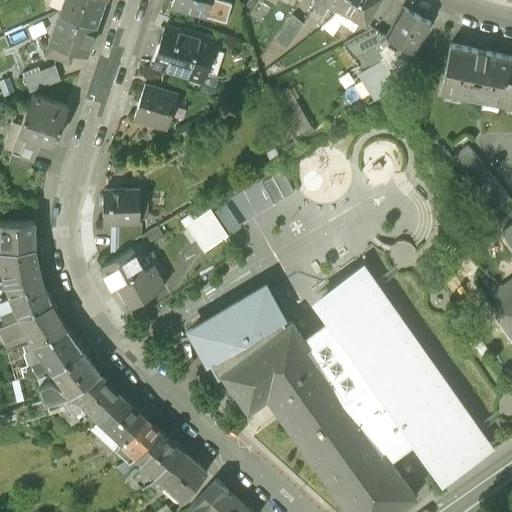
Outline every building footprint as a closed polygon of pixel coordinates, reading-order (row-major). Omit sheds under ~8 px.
[(62,0),(59,8),(96,21),(103,0),(62,0)] [(172,0),(172,2),(204,12),(208,0),(172,0)] [(330,2),(338,6),(341,0),(313,0),(311,4),(325,11),(330,2)] [(341,0),(338,6),(333,16),(349,25),(354,15),(365,22),(370,14),(374,17),(378,9),(374,7),(377,0),(341,0)] [(432,22),(404,6),(387,34),(388,35),(392,38),(389,44),(397,48),(400,42),(415,51),(432,22)] [(96,21),(59,8),(49,36),(52,37),(48,50),(68,57),(72,45),(86,50),(96,21)] [(290,43),(306,18),(294,10),(277,34),(290,43)] [(215,41),(166,25),(152,65),(201,81),(215,41)] [(364,68),(386,55),(382,49),(387,47),(381,40),(388,35),(387,34),(374,26),(344,42),(353,56),(356,54),(364,68)] [(503,103),(511,59),(511,55),(450,42),(440,89),(503,103)] [(395,72),(403,82),(414,76),(423,59),(413,54),(395,72)] [(511,59),(503,103),(511,104),(511,59)] [(25,71),(30,86),(60,75),(55,61),(25,71)] [(144,80),(134,111),(167,122),(177,91),(144,80)] [(54,138),(67,101),(32,88),(19,126),(54,138)] [(469,141),(453,153),(493,202),(509,189),(469,141)] [(104,217),(112,217),(138,218),(139,186),(105,185),(104,217)] [(213,212),(190,227),(205,249),(228,234),(213,212)] [(1,232),(2,242),(35,241),(34,214),(1,215),(1,232)] [(111,247),(141,231),(141,218),(138,218),(112,217),(111,247)] [(499,298),(489,305),(511,337),(511,220),(501,228),(511,244),(511,273),(492,287),(499,298)] [(146,252),(144,242),(141,237),(131,242),(130,241),(100,258),(113,281),(120,278),(132,300),(164,282),(146,252)] [(41,269),(35,241),(2,242),(0,242),(0,248),(1,253),(5,276),(41,269)] [(332,322),(417,444),(445,484),(496,448),(367,265),(316,300),(332,322)] [(41,269),(5,276),(14,299),(18,310),(52,296),(41,269)] [(267,392),(353,511),(390,511),(416,494),(385,452),(306,341),(291,321),(287,324),(264,285),(191,327),(218,375),(223,371),(249,405),(267,392)] [(18,310),(0,316),(0,324),(4,333),(26,324),(33,335),(66,319),(52,296),(18,310)] [(0,316),(18,310),(14,299),(0,304),(2,309),(0,310),(0,316)] [(66,319),(33,335),(45,354),(53,363),(82,342),(66,319)] [(306,341),(385,452),(387,449),(394,459),(417,444),(332,322),(306,341)] [(63,377),(60,379),(51,375),(34,380),(36,386),(41,385),(43,393),(63,387),(69,386),(72,384),(99,365),(82,342),(53,363),(63,377)] [(35,367),(53,363),(45,354),(26,359),(29,365),(33,362),(35,367)] [(99,365),(72,384),(78,391),(98,412),(125,391),(99,365)] [(70,397),(78,391),(72,384),(69,386),(63,387),(70,397)] [(125,391),(98,412),(105,419),(121,434),(145,410),(125,391)] [(145,410),(121,434),(120,436),(124,439),(149,413),(145,410)] [(105,419),(98,412),(90,420),(97,427),(105,419)] [(149,413),(124,439),(136,450),(160,424),(149,413)] [(183,445),(160,424),(136,450),(159,471),(183,445)] [(183,445),(159,471),(182,493),(207,467),(183,445)] [(199,507),(201,505),(207,511),(208,511),(256,511),(216,475),(192,501),(199,507)] [(172,511),(174,511),(166,500),(149,511),(172,511)] [(205,511),(207,511),(201,505),(199,507),(192,501),(188,505),(196,511),(205,511)]
